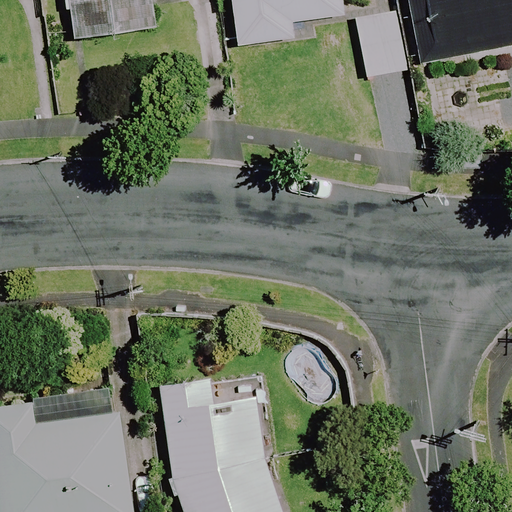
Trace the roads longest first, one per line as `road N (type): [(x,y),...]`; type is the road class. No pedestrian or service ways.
road 1 (residential): [(0,216),(136,210),(411,247)]
road 2 (residential): [(411,247),(445,511)]
